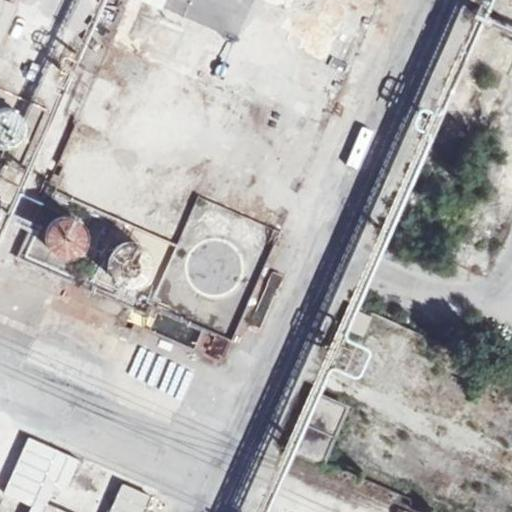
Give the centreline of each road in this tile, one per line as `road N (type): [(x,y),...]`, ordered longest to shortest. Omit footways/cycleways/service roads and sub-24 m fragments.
road 1 (unknown): [(0,368),(224,467)]
road 2 (unknown): [(324,243),(425,278),(477,255),(511,208)]
